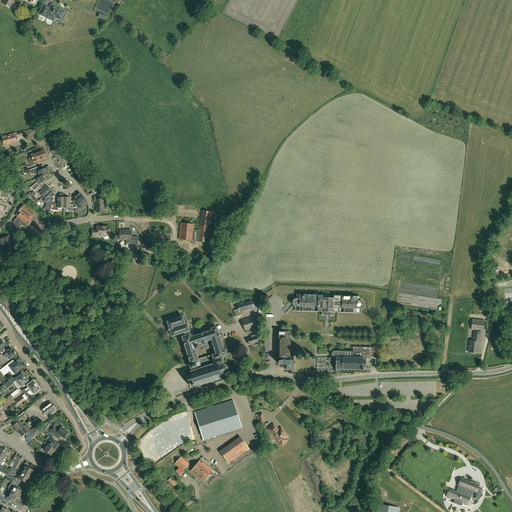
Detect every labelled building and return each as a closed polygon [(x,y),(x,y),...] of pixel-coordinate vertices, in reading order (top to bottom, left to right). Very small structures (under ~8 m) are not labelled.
[(44,5),(40,14),(53,21),(55,18),(60,20),(64,11),(51,5),(50,8),(44,5)] [(22,132),(23,135),(26,134),(27,137),(35,135),(35,134),(36,133),(35,128),(22,132)] [(18,139),(17,137),(16,133),(2,136),(4,144),(16,141),(15,140),(18,139)] [(51,151),(55,156),(62,150),(58,145),(51,151)] [(30,164),(31,165),(34,164),(34,163),(47,158),(44,148),(40,149),(41,151),(31,155),(32,158),(29,159),(29,160),(30,164)] [(66,155),(62,150),(55,156),(59,161),(66,155)] [(64,166),(66,164),(68,167),(73,162),(71,160),(70,160),(66,155),(59,161),(64,166)] [(37,178),(37,179),(50,173),(47,168),(40,171),(38,167),(29,170),(31,175),(34,174),(34,175),(38,174),(40,177),(37,178)] [(34,191),(39,186),(44,185),(44,184),(45,184),(44,181),(49,179),(47,174),(50,173),(37,179),(38,181),(31,188),(34,191)] [(84,189),(85,189),(86,190),(90,187),(89,186),(90,185),(89,184),(92,182),(86,175),(85,176),(83,173),(77,177),(80,180),(78,182),(84,189)] [(39,186),(34,191),(35,192),(37,194),(39,192),(43,197),(51,190),(47,186),(46,187),(44,185),(39,186)] [(8,187),(7,191),(9,192),(9,194),(14,195),(15,187),(10,186),(10,188),(8,187)] [(55,195),(51,190),(43,197),(45,199),(44,200),(44,201),(47,205),(52,201),(50,199),(55,195)] [(72,201),(74,203),(79,210),(83,207),(81,206),(87,201),(80,193),(77,195),(77,196),(76,196),(75,195),(72,197),(74,200),(72,201)] [(64,209),(64,207),(64,197),(62,197),(63,196),(59,196),(58,197),(58,204),(52,204),(50,208),(54,210),(58,210),(58,209),(64,209)] [(102,212),(104,211),(104,212),(106,212),(106,206),(104,206),(103,199),(101,200),(100,196),(94,197),(94,202),(95,202),(95,204),(96,204),(97,212),(99,212),(101,212),(102,212)] [(70,198),(64,197),(64,207),(69,208),(69,210),(73,211),(73,204),(70,204),(70,198)] [(21,213),(18,217),(27,224),(31,219),(30,219),(34,213),(24,205),(19,212),(21,213)] [(181,223),(180,239),(207,243),(212,212),(201,211),(199,231),(193,230),(194,225),(181,223)] [(11,224),(7,225),(12,236),(16,234),(11,224)] [(97,231),(92,231),(92,237),(100,237),(100,236),(109,236),(109,227),(97,227),(97,231)] [(131,230),(119,230),(119,241),(126,241),(126,245),(134,245),(134,248),(138,248),(138,237),(131,237),(131,230)] [(148,231),(146,248),(146,249),(168,251),(169,251),(168,251),(171,234),(148,231)] [(0,248),(1,251),(8,247),(13,244),(8,236),(4,238),(0,240),(0,248)] [(211,264),(213,252),(206,252),(204,264),(211,264)] [(361,313),(361,308),(362,308),(363,308),(363,307),(364,307),(364,306),(364,305),(364,304),(364,303),(363,303),(363,302),(362,301),(361,301),(360,301),(360,297),(297,294),(296,299),(295,299),(294,299),(294,300),(293,300),(293,301),(292,302),(292,303),(292,304),(293,304),(293,305),(294,306),(294,311),(321,312),(321,315),(334,316),(334,312),(361,313)] [(252,301),(251,301),(245,303),(237,305),(238,309),(239,312),(240,312),(254,308),(253,304),(252,301)] [(184,333),(185,335),(181,337),(190,365),(189,365),(190,368),(193,367),(193,368),(198,366),(204,364),(204,365),(212,363),(211,360),(213,359),(214,360),(222,358),(222,359),(224,358),(223,356),(226,356),(225,354),(227,354),(225,348),(223,349),(216,327),(211,328),(211,330),(191,337),(187,324),(185,325),(184,323),(185,323),(183,316),(167,321),(169,328),(167,328),(168,331),(170,330),(172,337),(184,333)] [(241,320),(245,331),(257,328),(253,316),(241,320)] [(472,319),(471,330),(474,330),(473,342),(470,341),(468,352),(476,353),(477,345),(479,345),(480,331),(483,331),(485,321),(472,319)] [(293,356),(289,356),(290,346),(291,346),(291,338),(290,338),(290,331),(279,331),(278,362),(278,363),(279,365),(281,365),(282,365),(283,365),(286,369),(293,369),(293,370),(294,364),(296,364),(296,362),(294,362),(294,352),(293,356)] [(249,344),(258,342),(256,334),(251,336),(251,338),(247,339),(249,344)] [(336,358),(335,368),(362,368),(362,370),(363,370),(363,366),(365,367),(365,360),(363,360),(363,356),(370,356),(370,347),(353,347),(353,352),(333,352),(332,353),(332,354),(332,355),(333,356),(332,358),(336,358)] [(16,354),(15,353),(14,351),(13,350),(11,348),(1,355),(0,353),(0,361),(2,364),(16,354)] [(189,384),(191,383),(191,384),(191,385),(192,385),(192,386),(193,386),(193,385),(194,385),(194,386),(200,385),(200,386),(228,377),(226,373),(227,373),(226,372),(227,369),(226,366),(224,364),(222,359),(222,358),(214,360),(213,359),(211,360),(212,363),(204,365),(204,364),(198,366),(193,368),(193,367),(190,368),(191,371),(187,372),(186,374),(187,376),(186,376),(189,384)] [(20,364),(18,361),(11,366),(9,363),(0,370),(4,376),(13,369),(16,373),(19,370),(19,369),(22,367),(23,365),(22,364),(21,364),(20,364)] [(22,373),(16,378),(14,377),(2,386),(5,390),(17,381),(21,386),(28,381),(22,373)] [(25,394),(37,385),(36,384),(33,380),(27,385),(28,387),(25,390),(25,389),(22,391),(25,394)] [(32,395),(34,394),(40,389),(37,386),(37,385),(25,394),(27,397),(29,395),(30,394),(31,395),(32,395)] [(16,401),(19,404),(19,405),(26,400),(28,398),(27,397),(24,394),(16,401)] [(203,440),(242,428),(233,400),(195,412),(203,440)] [(57,410),(53,406),(54,405),(51,402),(41,409),(44,413),(47,417),(57,410)] [(262,413),(256,415),(259,423),(265,422),(262,413)] [(13,426),(17,431),(26,424),(24,422),(22,424),(19,421),(13,426)] [(26,424),(17,431),(22,436),(28,431),(26,429),(28,427),(26,424)] [(59,430),(55,427),(54,429),(51,432),(59,438),(61,435),(65,439),(71,432),(62,425),(59,430)] [(272,425),(267,429),(272,436),(274,435),(279,440),(279,442),(281,444),(283,444),(286,441),(287,439),(285,437),(287,435),(282,429),(281,430),(277,430),(272,425)] [(53,439),(52,439),(54,436),(48,432),(46,434),(50,437),(46,443),(55,450),(56,450),(57,450),(58,448),(58,447),(57,447),(59,445),(53,439)] [(33,433),(31,434),(32,434),(26,438),(28,441),(34,436),(35,438),(37,436),(37,435),(33,433)] [(223,455),(229,463),(249,449),(243,441),(223,455)] [(51,455),(55,450),(46,443),(45,445),(47,447),(44,450),(51,455)] [(6,456),(8,452),(9,453),(11,450),(5,447),(4,450),(0,448),(0,455),(7,460),(9,458),(6,456)] [(21,458),(18,457),(14,464),(13,466),(15,468),(21,458)] [(182,471),(188,464),(181,457),(175,464),(179,468),(182,471)] [(190,471),(208,486),(217,475),(203,462),(202,463),(199,461),(190,471)] [(24,469),(22,472),(30,477),(33,471),(28,467),(29,465),(29,464),(26,463),(23,468),(24,469)] [(30,477),(22,472),(20,476),(18,475),(17,478),(15,478),(8,473),(7,476),(14,480),(14,481),(19,484),(21,480),(26,483),(27,481),(28,481),(29,481),(30,479),(30,478),(29,478),(30,477)] [(177,484),(171,477),(168,480),(174,487),(177,484)] [(479,500),(483,490),(478,488),(479,486),(479,485),(477,485),(478,484),(471,481),(470,482),(461,478),(461,479),(458,485),(459,485),(458,487),(457,487),(456,490),(457,490),(456,492),(449,489),(447,496),(446,495),(446,496),(455,499),(453,503),(461,506),(462,502),(467,504),(468,504),(467,504),(470,498),(470,497),(469,497),(472,492),(477,494),(475,499),(479,500)] [(14,486),(12,489),(10,489),(9,491),(10,492),(18,497),(22,491),(21,490),(22,489),(18,486),(17,488),(14,486)] [(8,490),(6,493),(9,494),(7,497),(15,502),(18,497),(10,492),(9,491),(8,490)] [(0,503),(0,511),(9,511),(10,511),(2,507),(3,504),(0,503)]
